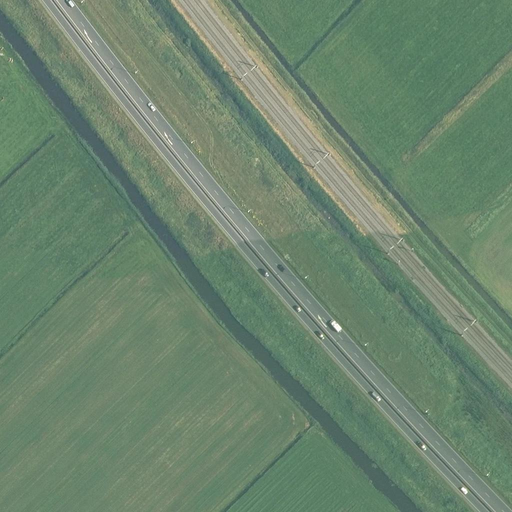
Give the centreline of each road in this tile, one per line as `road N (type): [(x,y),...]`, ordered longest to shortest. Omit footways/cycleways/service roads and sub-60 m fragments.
road 1 (trunk): [(504,511),(204,178),(64,0)]
road 2 (trunk): [(45,0),(318,332),(485,511)]
